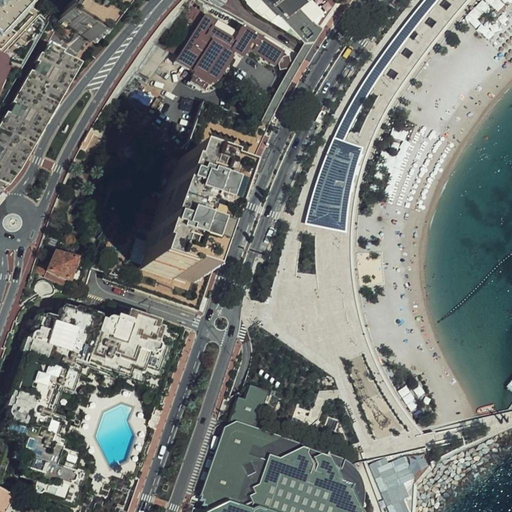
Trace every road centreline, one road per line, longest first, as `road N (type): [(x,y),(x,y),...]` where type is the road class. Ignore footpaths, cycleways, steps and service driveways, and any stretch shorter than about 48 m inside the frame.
road 1 (tertiary): [(239,314),(266,210),(313,105),(389,0)]
road 2 (tertiary): [(364,0),(283,130),(211,306)]
road 3 (primary): [(32,220),(162,0)]
road 4 (primary): [(162,0),(79,90),(12,204)]
road 5 (tertiary): [(204,327),(141,511)]
road 6 (tertiary): [(172,511),(232,336)]
